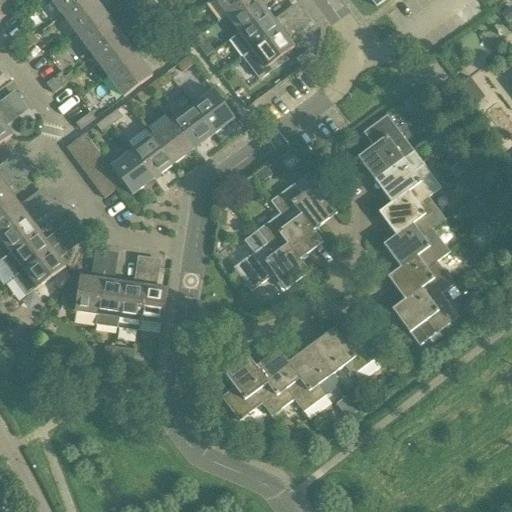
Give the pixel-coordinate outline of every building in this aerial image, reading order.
[(50,0),(63,16),(84,0),(50,0)] [(84,0),(63,16),(78,37),(106,16),(94,0),(84,0)] [(226,16),(226,17),(248,0),(213,0),(214,0),(207,6),(218,22),(226,16)] [(248,0),(226,17),(239,34),(268,13),(259,2),(262,0),(248,0)] [(511,20),(511,13),(508,9),(500,16),(507,25),(511,20)] [(229,42),(242,59),(287,25),(283,19),(276,24),(268,13),(239,34),(229,42)] [(78,37),(93,57),(121,36),(106,16),(78,37)] [(287,25),(242,59),(259,82),(288,61),(285,57),(294,49),(285,37),(292,32),(287,25)] [(30,33),(23,38),(30,48),(37,42),(30,33)] [(93,57),(108,77),(136,56),(121,36),(93,57)] [(30,48),(23,38),(15,44),(22,54),(30,48)] [(309,51),(296,60),(302,69),(315,59),(309,51)] [(136,56),(108,77),(124,98),(152,77),(136,56)] [(178,66),(183,73),(194,65),(188,58),(178,66)] [(61,74),(54,79),(61,89),(69,83),(61,74)] [(167,74),(147,89),(152,96),(172,81),(167,74)] [(477,103),(486,95),(471,77),(462,84),(477,103)] [(61,89),(54,79),(46,85),(54,95),(61,89)] [(152,96),(147,89),(137,97),(142,103),(152,96)] [(214,92),(193,107),(214,135),(235,119),(214,92)] [(193,107),(173,122),(193,150),(214,135),(193,107)] [(117,111),(107,119),(112,125),(122,118),(117,111)] [(5,113),(0,117),(0,145),(12,137),(3,125),(10,120),(5,113)] [(76,124),(80,130),(95,120),(91,114),(76,124)] [(358,159),(375,182),(414,153),(388,117),(364,134),(374,148),(358,159)] [(112,125),(107,119),(96,127),(101,133),(112,125)] [(422,129),(428,138),(438,130),(431,121),(422,129)] [(173,122),(152,137),(173,165),(193,150),(173,122)] [(66,149),(74,159),(94,144),(86,134),(66,149)] [(152,137),(132,153),(153,180),(173,165),(152,137)] [(74,159),(81,169),(101,154),(94,144),(74,159)] [(111,168),(116,175),(124,185),(132,196),(153,180),(132,153),(111,168)] [(375,182),(392,205),(407,193),(417,206),(428,198),(440,189),(414,153),(375,182)] [(81,169),(89,179),(104,168),(108,164),(101,154),(81,169)] [(89,179),(96,189),(116,175),(111,168),(108,164),(104,168),(89,179)] [(457,175),(465,186),(474,179),(466,168),(457,175)] [(314,178),(322,190),(328,185),(320,174),(314,178)] [(0,207),(13,198),(4,187),(11,182),(7,175),(0,180),(0,207)] [(116,175),(96,189),(104,200),(124,185),(116,175)] [(271,203),(280,216),(288,226),(301,217),(313,232),(337,215),(308,176),(271,203)] [(378,215),(396,238),(412,226),(421,239),(432,231),(445,221),(428,198),(417,206),(407,193),(392,205),(378,215)] [(218,220),(225,221),(223,211),(231,202),(224,197),(217,205),(218,220)] [(0,207),(0,234),(33,210),(28,204),(21,209),(13,198),(0,207)] [(0,261),(39,233),(31,222),(38,217),(33,210),(0,234),(0,240),(10,254),(0,261)] [(280,216),(258,233),(274,255),(288,246),(300,262),(323,245),(313,232),(301,217),(288,226),(280,216)] [(383,247),(400,270),(416,257),(426,270),(437,263),(449,254),(432,231),(421,239),(412,226),(396,238),(383,247)] [(0,261),(0,282),(3,286),(58,245),(53,239),(47,243),(39,233),(0,261)] [(274,255),(258,233),(244,242),(253,255),(234,269),(252,293),(275,276),(286,292),(309,274),(300,262),(288,246),(274,255)] [(58,245),(3,286),(3,287),(14,279),(27,296),(65,268),(56,256),(63,251),(58,245)] [(136,275),(159,278),(162,259),(139,255),(136,275)] [(388,279),(404,301),(420,290),(430,303),(441,295),(454,286),(437,263),(426,270),(416,257),(400,270),(388,279)] [(93,279),(79,277),(73,313),(96,317),(102,273),(94,271),(93,279)] [(111,274),(102,273),(96,317),(94,327),(116,330),(116,329),(123,284),(110,282),(111,274)] [(116,329),(137,332),(139,323),(145,279),(138,278),(137,286),(123,284),(116,329)] [(145,279),(139,323),(162,327),(168,291),(153,289),(154,280),(145,279)] [(420,290),(404,301),(392,310),(419,347),(458,318),(441,295),(430,303),(420,290)] [(22,335),(20,341),(28,345),(29,344),(35,332),(26,328),(22,335)] [(334,330),(310,347),(332,376),(345,367),(352,377),(376,360),(358,336),(345,345),(334,330)] [(105,347),(103,358),(106,358),(107,358),(112,359),(113,350),(113,349),(105,347)] [(310,347),(288,363),(300,379),(287,389),(295,400),(294,400),(304,413),(340,386),(332,376),(310,347)] [(113,350),(112,359),(120,361),(122,352),(113,350)] [(279,350),(255,367),(255,368),(267,384),(254,394),(262,405),(271,418),(294,400),(295,400),(287,389),(300,379),(288,363),(279,350)] [(135,354),(133,363),(136,364),(142,365),(144,356),(135,354)] [(255,368),(255,367),(247,356),(223,374),(234,389),(221,398),(239,422),(262,405),(254,394),(267,384),(255,368)] [(352,405),(343,412),(349,420),(358,413),(352,405)]
